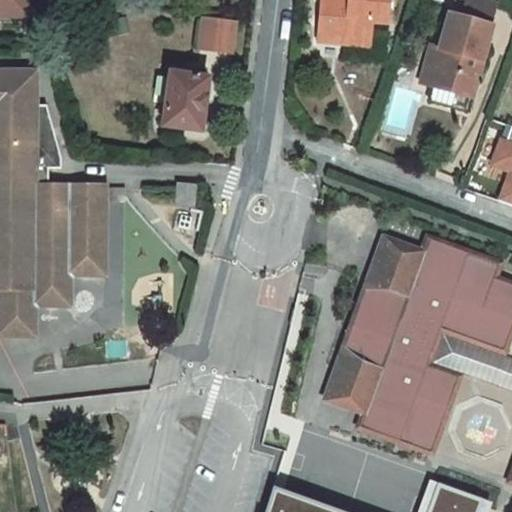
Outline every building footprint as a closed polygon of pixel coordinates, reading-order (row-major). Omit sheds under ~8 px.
[(28,0),(0,0),(0,15),(28,16),(28,0)] [(389,0),(321,0),(319,32),(345,35),(344,44),(370,46),(372,22),(387,24),(389,0)] [(479,0),(466,0),(462,18),(491,26),(496,5),(479,0)] [(462,18),(450,15),(440,49),(430,86),(434,87),(472,97),(492,27),(491,26),(462,18)] [(218,20),(204,18),(200,47),(215,49),(218,20)] [(236,22),(218,20),(215,49),(214,51),(231,54),(236,22)] [(345,35),(319,32),(318,42),(344,44),(345,35)] [(431,46),(421,83),(430,86),(440,49),(431,46)] [(0,336),(35,336),(35,306),(70,306),(70,275),(105,275),(106,203),(125,203),(125,189),(106,189),(106,186),(49,186),(49,169),(62,169),(62,159),(47,106),(36,106),(36,73),(0,72),(0,336)] [(208,79),(171,74),(163,126),(200,132),(208,79)] [(434,87),(430,101),(468,112),(472,97),(434,87)] [(507,173),(498,199),(511,204),(511,128),(506,127),(491,168),(507,173)] [(198,185),(178,183),(176,206),(196,208),(198,185)] [(383,237),(366,282),(370,283),(413,299),(418,285),(413,284),(425,252),(383,237)] [(366,415),(362,426),(430,451),(456,378),(425,367),(439,326),(502,349),(511,322),(511,287),(492,280),(497,266),(429,241),(425,252),(413,284),(418,285),(413,299),(370,283),(344,355),(386,371),(382,384),(377,383),(366,415)] [(439,326),(425,367),(456,378),(459,372),(511,390),(511,360),(500,356),(502,349),(439,326)] [(340,354),(324,399),(366,415),(377,383),(382,384),(386,371),(344,355),(340,354)] [(489,511),(492,505),(430,483),(419,511),(489,511)] [(307,511),(275,500),(270,511),(307,511)]
